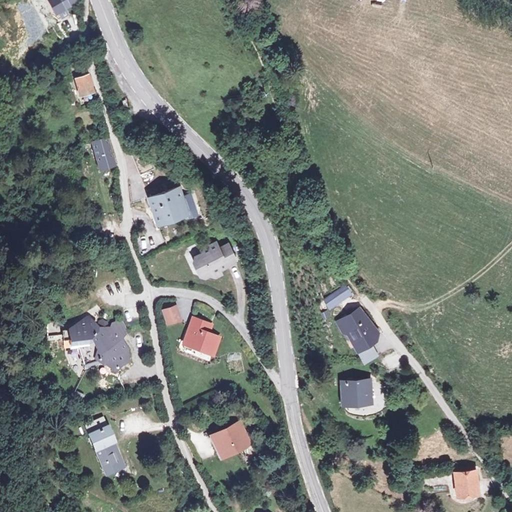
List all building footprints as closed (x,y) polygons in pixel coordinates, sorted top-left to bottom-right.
[(49,0),(57,12),(75,0),(49,0)] [(88,74),(75,78),(80,92),(92,89),(88,74)] [(107,138),(93,142),(101,167),(114,163),(107,138)] [(146,144),(130,150),(140,173),(155,167),(146,144)] [(180,186),(151,196),(159,219),(188,209),(190,216),(199,213),(192,193),(183,196),(180,186)] [(218,245),(203,250),(204,254),(200,256),(198,258),(197,262),(203,275),(208,277),(229,268),(228,265),(237,261),(230,246),(221,250),(218,245)] [(347,284),(327,295),(332,304),(354,292),(347,284)] [(178,306),(166,309),(168,322),(181,319),(178,306)] [(363,307),(346,315),(350,325),(353,330),(360,344),(377,336),(377,334),(376,332),(371,321),(363,307)] [(350,325),(346,315),(340,318),(345,328),(350,325)] [(100,327),(91,317),(71,332),(71,333),(72,342),(74,354),(82,353),(88,366),(106,362),(119,371),(120,368),(126,363),(132,359),(129,351),(131,349),(125,340),(117,346),(114,344),(116,337),(127,330),(122,321),(115,323),(109,334),(99,329),(100,327)] [(210,325),(194,319),(184,344),(214,356),(220,339),(210,335),(206,333),(209,326),(210,325)] [(372,321),(371,321),(376,332),(379,331),(372,321)] [(371,382),(344,384),(346,404),(373,402),(371,382)] [(240,423),(213,435),(221,455),(249,442),(240,423)] [(109,424),(90,432),(108,477),(128,468),(109,424)] [(475,471),(456,473),(460,496),(478,494),(475,471)]
